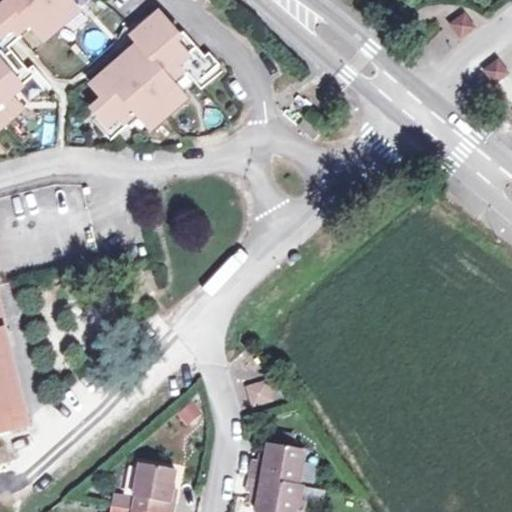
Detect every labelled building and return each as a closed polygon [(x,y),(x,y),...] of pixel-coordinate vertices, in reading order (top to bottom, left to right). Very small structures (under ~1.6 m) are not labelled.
[(3,0),(8,4),(0,10),(0,17),(14,35),(26,25),(30,31),(42,45),(80,12),(68,0),(3,0)] [(141,46),(93,88),(104,102),(94,111),(108,127),(118,118),(121,122),(133,113),(138,119),(149,132),(187,98),(176,85),(170,79),(180,70),(186,77),(188,75),(199,85),(221,66),(210,53),(205,57),(184,32),(179,36),(161,16),(134,38),(141,46)] [(15,44),(19,40),(14,35),(0,17),(0,129),(22,111),(12,98),(7,92),(29,74),(8,49),(15,44)] [(464,17),(451,26),(461,40),(475,29),(464,17)] [(26,25),(14,35),(19,40),(30,31),(26,25)] [(423,45),(436,62),(462,43),(448,26),(423,45)] [(499,62),(486,72),(496,85),(508,75),(499,62)] [(170,79),(176,85),(186,77),(180,70),(170,79)] [(34,80),(29,74),(7,92),(12,98),(34,80)] [(118,118),(108,127),(116,137),(138,119),(133,113),(121,122),(118,118)] [(3,322),(0,322),(0,431),(5,431),(28,425),(7,335),(3,322)] [(267,380),(245,387),(252,409),(274,403),(267,380)] [(194,402),(177,414),(187,428),(204,415),(194,402)] [(274,436),(272,445),(295,449),(296,440),(274,436)] [(295,449),(272,445),(271,455),(270,461),(262,459),(256,458),(252,477),(301,486),(308,451),(295,449)] [(144,465),(135,511),(140,511),(176,511),(178,506),(173,505),(175,490),(179,472),(144,465)] [(301,486),(252,477),(249,496),(262,498),(259,511),(301,511),(304,502),(301,501),(303,487),(301,486)] [(129,511),(132,495),(113,493),(110,511),(129,511)]
